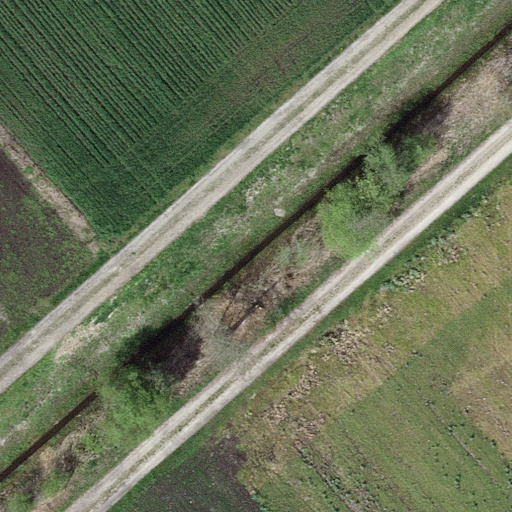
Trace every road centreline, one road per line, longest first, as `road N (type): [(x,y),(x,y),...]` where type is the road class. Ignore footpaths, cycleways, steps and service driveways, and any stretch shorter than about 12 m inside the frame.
road 1 (track): [(0,387),(438,0)]
road 2 (track): [(511,135),(84,511)]
